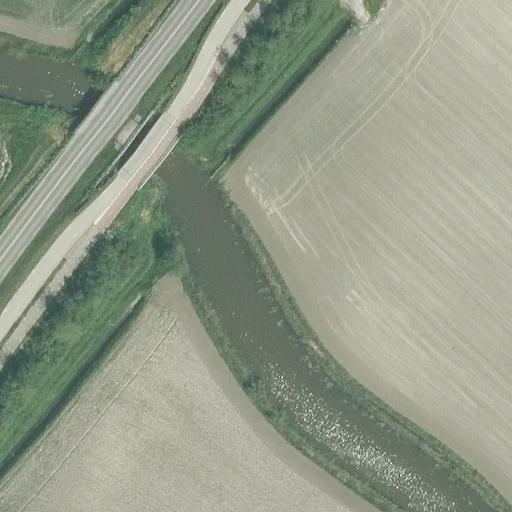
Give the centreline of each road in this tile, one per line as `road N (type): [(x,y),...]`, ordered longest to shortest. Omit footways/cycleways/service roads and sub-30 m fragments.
road 1 (unclassified): [(0,331),(185,94),(241,0)]
road 2 (primary): [(0,262),(198,0)]
